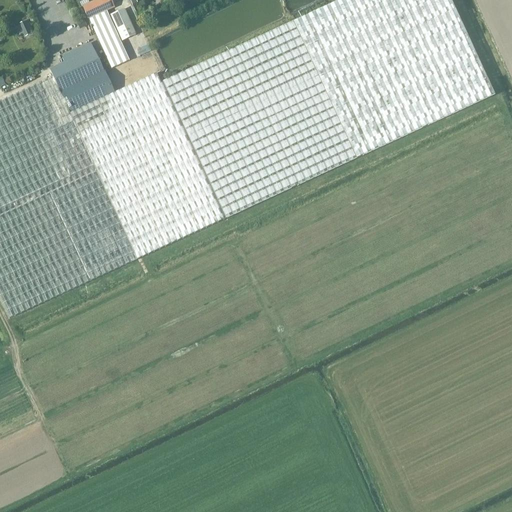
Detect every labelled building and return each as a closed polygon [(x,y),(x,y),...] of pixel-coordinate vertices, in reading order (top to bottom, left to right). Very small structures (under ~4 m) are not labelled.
[(49,69),(51,74),(0,97),(0,283),(15,315),(486,99),(439,0),(340,0),(161,85),(156,75),(114,92),(93,49),(49,69)] [(12,44),(32,34),(29,27),(30,27),(24,14),(23,14),(16,0),(8,0),(0,4),(8,21),(2,23),(12,44)] [(95,0),(83,6),(88,19),(111,69),(129,60),(120,41),(136,34),(131,23),(124,9),(110,15),(108,11),(114,8),(110,0),(95,0)] [(58,14),(62,23),(69,21),(66,11),(58,14)] [(82,25),(91,46),(98,43),(88,22),(82,25)] [(131,48),(134,54),(144,50),(141,43),(131,48)]
